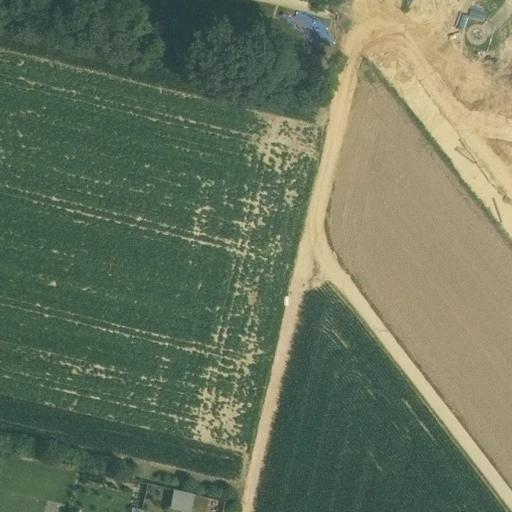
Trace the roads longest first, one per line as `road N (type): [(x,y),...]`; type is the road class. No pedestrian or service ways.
road 1 (track): [(310,244),(511,504)]
road 2 (track): [(247,511),(310,244)]
road 3 (track): [(310,244),(340,105)]
